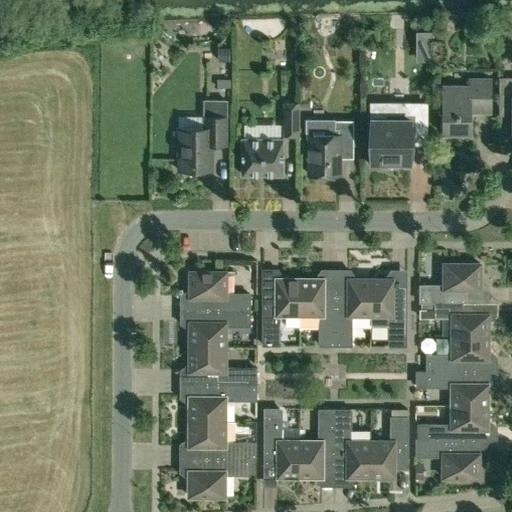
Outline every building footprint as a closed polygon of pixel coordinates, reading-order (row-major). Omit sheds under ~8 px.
[(300,49),(299,34),(258,36),(258,50),(300,49)] [(218,46),(218,62),(230,62),(230,46),(218,46)] [(511,77),(499,77),(499,108),(511,107),(511,77)] [(442,85),(442,102),(442,133),(471,133),(471,113),(492,113),(492,79),(470,79),(470,85),(442,85)] [(213,145),(227,145),(227,100),(203,99),(203,128),(178,127),(178,132),(175,132),(175,145),(178,145),(178,170),(213,170),(213,145)] [(299,135),(299,103),(285,103),(284,135),(299,135)] [(411,163),(411,135),(427,135),(427,107),(411,104),(411,103),(387,103),(387,104),(371,106),(371,163),(411,163)] [(326,134),(309,134),(309,174),(340,174),(340,148),(354,148),(354,120),(326,120),(326,134)] [(283,175),(283,138),(242,138),(242,174),(283,175)] [(420,301),(422,301),(435,302),(435,301),(467,301),(467,288),(480,288),(480,263),(444,263),(444,285),(421,285),(420,301)] [(203,296),(203,309),(250,309),(250,294),(226,293),(226,271),(190,271),(190,296),(203,296)] [(280,314),(286,314),(286,326),(300,326),(300,278),(277,278),(276,291),(263,291),(263,344),(279,345),(280,314)] [(313,314),(320,314),(320,345),(336,345),(336,291),(323,291),(323,278),(300,278),(300,326),(313,326),(313,314)] [(351,345),(352,314),(371,315),(371,279),(349,278),(348,291),(336,291),(336,345),(351,345)] [(406,345),(406,292),(393,292),(393,279),(371,279),(371,315),(370,327),(384,327),(384,315),(390,315),(389,345),(406,345)] [(435,311),(435,317),(452,317),(452,336),(488,336),(488,314),(476,314),(476,301),(467,301),(435,301),(435,302),(422,301),(422,311),(435,311)] [(190,322),(190,346),(226,346),(226,325),(250,325),(250,309),(203,309),(203,322),(190,322)] [(427,355),(427,370),(475,371),(476,358),(488,358),(488,336),(452,336),(452,355),(427,355)] [(256,383),(256,368),(226,368),(226,346),(190,346),(190,371),(202,371),(202,383),(249,384),(249,383),(256,383)] [(452,386),(452,405),(488,406),(488,383),(475,383),(475,371),(427,370),(427,386),(452,386)] [(225,399),(256,400),(256,383),(249,383),(249,384),(202,383),(202,396),(190,396),(189,421),(225,421),(225,399)] [(427,424),(427,439),(427,440),(469,440),(475,440),(475,428),(488,428),(488,406),(452,405),(452,424),(427,424)] [(322,476),(322,464),(335,464),(335,423),(335,410),(319,409),(319,440),(300,440),(300,476),(322,476)] [(351,410),(335,410),(335,423),(335,464),(348,464),(347,476),(371,476),(371,440),(351,440),(351,410)] [(278,476),(300,476),(300,440),(281,440),(281,415),(265,415),(265,463),(278,463),(278,476)] [(408,417),(391,417),(391,441),(371,440),(371,476),(394,476),(394,464),(407,464),(408,417)] [(225,442),(225,421),(189,421),(189,445),(202,445),(202,458),(249,458),(249,459),(256,459),(256,442),(225,442)] [(443,477),(462,477),(462,482),(484,482),(484,461),(479,461),(479,453),(469,453),(469,440),(427,440),(427,439),(417,439),(417,456),(443,456),(443,477)] [(249,458),(202,458),(202,470),(189,470),(189,496),(225,496),(225,474),(249,474),(249,459),(249,458)] [(415,466),(415,478),(424,478),(424,466),(415,466)] [(233,477),(234,496),(243,495),(243,482),(258,481),(258,476),(233,477)]
